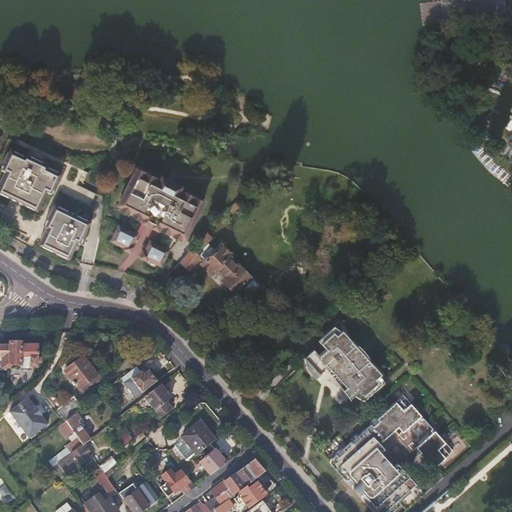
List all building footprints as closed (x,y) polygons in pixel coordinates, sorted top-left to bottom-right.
[(5,172),(0,182),(0,189),(11,195),(17,184),(29,190),(23,201),(38,208),(46,192),(48,187),(53,189),(59,178),(43,170),(45,166),(25,157),(23,161),(8,154),(3,165),(7,167),(5,172)] [(157,189),(135,178),(126,197),(127,198),(125,205),(127,206),(124,213),(141,222),(140,224),(146,227),(148,225),(156,229),(155,231),(162,235),(163,233),(181,242),(184,236),(187,236),(190,230),(192,231),(202,211),(182,201),(184,197),(160,185),(157,189)] [(17,184),(11,195),(23,201),(29,190),(17,184)] [(89,223),(52,206),(46,217),(50,219),(47,227),(39,241),(69,255),(76,241),(80,234),(84,235),(89,223)] [(134,239),(120,232),(115,233),(110,246),(125,253),(127,252),(129,252),(134,239)] [(201,262),(203,263),(203,265),(213,275),(219,269),(228,277),(226,280),(236,290),(247,278),(228,259),(231,256),(222,247),(215,253),(208,246),(213,241),(207,236),(181,263),(188,270),(190,269),(192,271),(201,262)] [(166,255),(151,248),(145,260),(146,264),(160,271),(166,259),(166,255)] [(247,278),(236,290),(245,298),(258,284),(250,276),(247,278)] [(458,303),(452,309),(455,312),(462,306),(458,303)] [(254,318),(238,332),(247,342),(263,328),(254,318)] [(352,394),(358,397),(376,380),(374,378),(380,374),(370,363),(368,363),(351,344),(351,341),(341,330),(336,334),(330,328),(318,340),(325,348),(318,354),(313,349),(306,355),(303,356),(305,365),(308,367),(307,368),(316,377),(328,366),(327,365),(329,363),(342,383),(340,385),(348,397),(352,394)] [(237,344),(229,335),(222,342),(230,351),(237,344)] [(36,344),(20,344),(20,341),(9,341),(8,344),(0,344),(0,366),(10,366),(10,365),(20,365),(20,367),(30,367),(31,366),(35,365),(36,357),(36,344)] [(82,359),(65,372),(78,389),(79,389),(95,376),(94,375),(82,359)] [(271,362),(262,371),(267,376),(276,367),(271,362)] [(130,379),(141,393),(156,382),(148,371),(143,375),(141,371),(140,372),(136,366),(121,378),(125,383),(130,379)] [(95,376),(79,389),(81,391),(97,379),(99,377),(99,376),(98,375),(97,374),(96,374),(94,375),(95,376)] [(380,385),(376,380),(358,397),(365,401),(365,398),(380,385)] [(143,397),(159,417),(169,409),(164,402),(169,397),(159,385),(143,397)] [(356,419),(320,452),(346,481),(350,480),(364,495),(362,499),(374,511),(394,511),(402,505),(407,511),(426,492),(398,463),(394,466),(383,454),(378,449),(382,446),(401,429),(405,434),(401,437),(413,450),(417,447),(421,450),(419,453),(423,457),(421,459),(425,464),(428,462),(430,465),(433,464),(436,466),(454,450),(403,395),(366,428),(356,419)] [(8,412),(27,438),(45,424),(39,416),(39,415),(34,407),(33,408),(25,398),(8,412)] [(57,427),(66,438),(74,432),(77,437),(66,445),(72,452),(84,443),(90,438),(82,427),(84,425),(75,413),(63,422),(57,427)] [(181,437),(196,454),(209,443),(214,439),(200,422),(181,437)] [(127,432),(115,440),(120,447),(131,439),(127,432)] [(451,443),(458,450),(465,443),(457,436),(451,443)] [(72,452),(58,463),(67,474),(92,456),(93,455),(84,443),(72,452)] [(198,459),(210,474),(226,463),(209,443),(196,454),(191,458),(195,461),(198,459)] [(169,451),(180,467),(186,461),(175,446),(169,451)] [(378,449),(383,454),(387,451),(382,446),(378,449)] [(111,456),(98,465),(104,473),(116,462),(111,456)] [(222,481),(210,491),(215,497),(205,505),(210,511),(213,510),(246,486),(247,485),(265,472),(254,460),(223,483),(222,481)] [(161,477),(173,493),(180,488),(184,494),(191,488),(195,486),(191,481),(188,483),(180,472),(174,476),(170,470),(161,477)] [(464,474),(456,481),(460,485),(467,478),(464,474)] [(102,482),(109,491),(114,488),(107,478),(102,482)] [(64,483),(68,489),(72,487),(68,480),(64,483)] [(246,486),(213,510),(214,511),(224,511),(232,506),(236,503),(237,505),(242,501),(247,508),(265,495),(256,483),(247,489),(246,486)] [(3,485),(0,487),(0,495),(4,502),(11,496),(3,485)] [(123,500),(124,500),(137,491),(133,485),(119,494),(123,500)] [(137,491),(124,500),(123,500),(131,511),(138,511),(158,499),(150,488),(140,495),(137,491)] [(84,504),(90,511),(116,511),(118,511),(108,499),(103,502),(98,494),(84,504)] [(269,511),(261,501),(245,511),(269,511)] [(31,502),(17,511),(26,511),(34,507),(31,502)]
